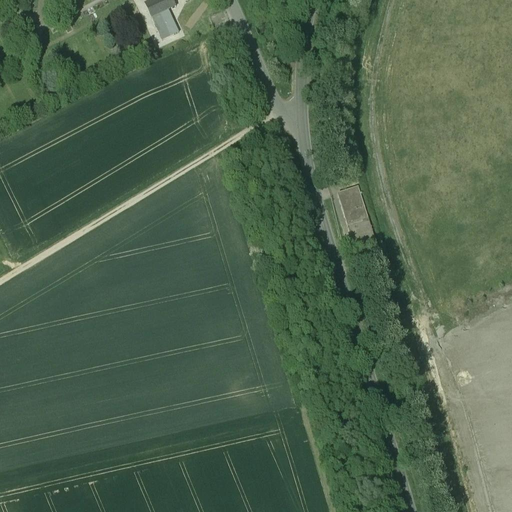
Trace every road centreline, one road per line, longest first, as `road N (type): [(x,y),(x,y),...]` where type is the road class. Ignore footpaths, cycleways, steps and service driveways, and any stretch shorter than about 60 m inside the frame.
road 1 (tertiary): [(412,511),(305,124)]
road 2 (track): [(0,280),(227,141),(287,118)]
road 3 (residential): [(305,124),(287,118),(269,89),(231,0)]
road 4 (tertiary): [(305,124),(316,0)]
